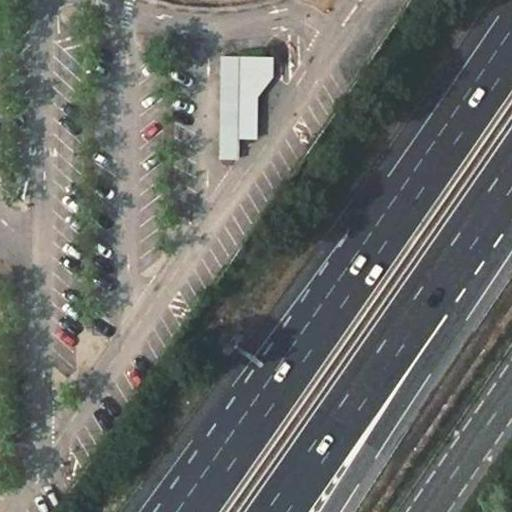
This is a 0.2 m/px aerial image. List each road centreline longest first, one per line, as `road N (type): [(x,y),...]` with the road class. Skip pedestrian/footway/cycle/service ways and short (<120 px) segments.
road 1 (motorway): [(511,42),(185,511)]
road 2 (motorway): [(276,511),(511,173)]
road 3 (motorway): [(330,511),(511,194)]
road 4 (secondary): [(511,388),(428,511)]
